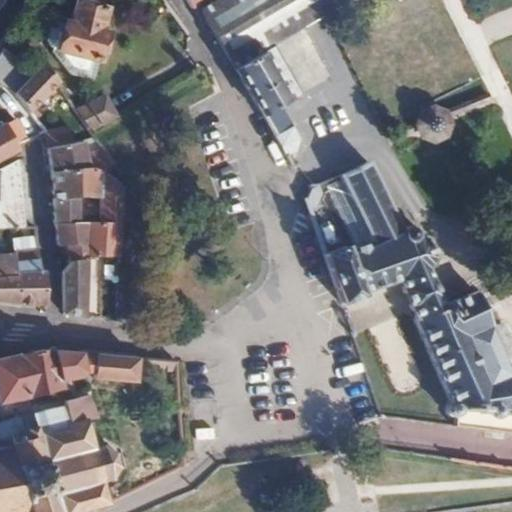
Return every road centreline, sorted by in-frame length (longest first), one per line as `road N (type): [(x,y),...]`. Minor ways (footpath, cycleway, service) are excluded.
road 1 (residential): [(220,82),(270,188),(317,330)]
road 2 (residential): [(317,330),(344,433),(226,454)]
road 3 (residential): [(0,332),(106,336),(208,357)]
road 4 (residential): [(111,511),(181,484),(226,454)]
